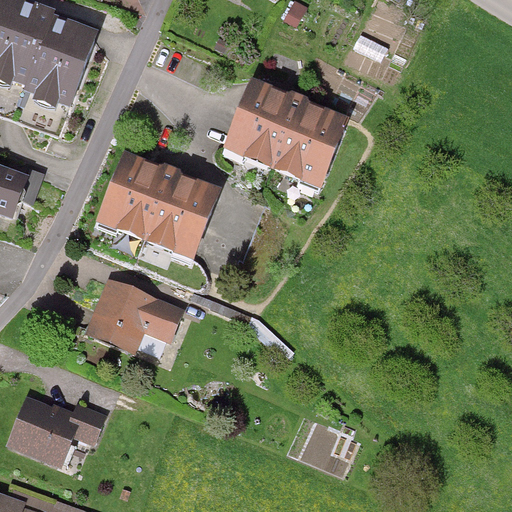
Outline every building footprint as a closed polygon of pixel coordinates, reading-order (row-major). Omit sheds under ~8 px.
[(25,84),(23,89),(35,93),(33,99),(56,107),(58,102),(70,107),(100,29),(54,12),(56,8),(33,0),(0,0),(0,80),(11,85),(13,80),(25,84)] [(295,0),(284,21),(297,28),(308,7),(295,0)] [(252,77),(223,147),(321,187),(350,116),(252,77)] [(0,114),(60,137),(70,107),(58,102),(56,107),(33,99),(35,93),(23,89),(25,84),(13,80),(11,85),(0,80),(0,114)] [(124,150),(96,221),(194,260),(222,187),(124,150)] [(30,175),(0,163),(0,213),(13,219),(19,200),(30,175)] [(32,170),(30,175),(19,200),(33,205),(45,175),(32,170)] [(109,278),(85,334),(136,355),(145,334),(171,344),(185,310),(109,278)] [(53,407),(27,396),(6,446),(61,469),(74,438),(96,447),(108,416),(78,403),(74,411),(54,403),(53,407)] [(0,492),(0,511),(21,511),(24,507),(25,502),(0,492)]
